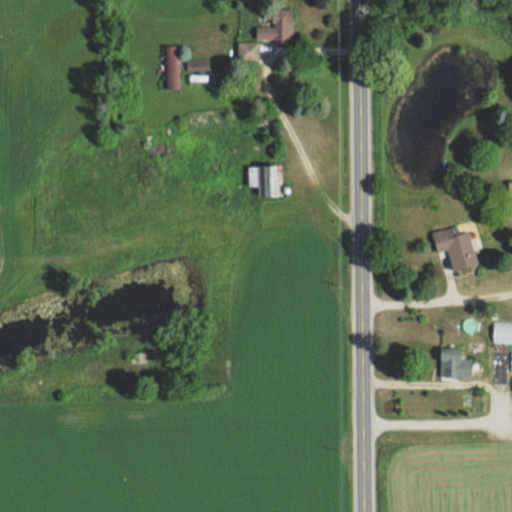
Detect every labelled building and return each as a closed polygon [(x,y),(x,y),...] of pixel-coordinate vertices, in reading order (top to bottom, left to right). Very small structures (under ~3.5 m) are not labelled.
[(256,39),(292,39),(292,11),(272,11),(272,26),(256,26),(256,39)] [(257,42),(237,42),(237,60),(257,60),(257,42)] [(257,196),(281,196),(281,165),(248,165),(248,186),(257,186),(257,196)] [(436,253),(447,250),(452,271),(476,265),(466,224),(431,232),(436,253)] [(511,343),(511,321),(492,321),(492,344),(511,343)] [(449,378),(471,378),(471,358),(461,358),(461,347),(440,347),(440,374),(449,374),(449,378)] [(505,384),(505,354),(491,354),(491,384),(505,384)]
